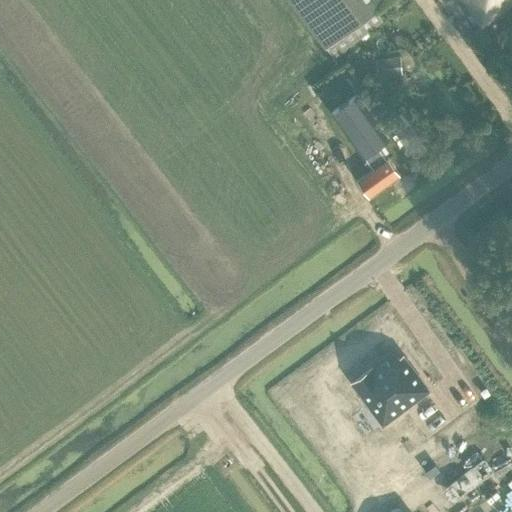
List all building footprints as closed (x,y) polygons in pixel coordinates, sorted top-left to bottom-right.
[(291,0),(325,45),(385,0),(291,0)] [(511,0),(460,0),(480,26),(511,3),(511,0)] [(400,56),(377,59),(379,78),(402,75),(400,56)] [(409,116),(397,125),(421,158),(433,149),(409,116)] [(371,169),(357,178),(368,196),(399,175),(389,160),(387,161),(381,155),(368,164),(371,169)] [(372,365),(352,380),(384,422),(429,387),(403,352),(390,361),(387,358),(375,368),(372,365)] [(407,478),(433,511),(468,511),(511,479),(511,415),(504,404),(407,478)]
